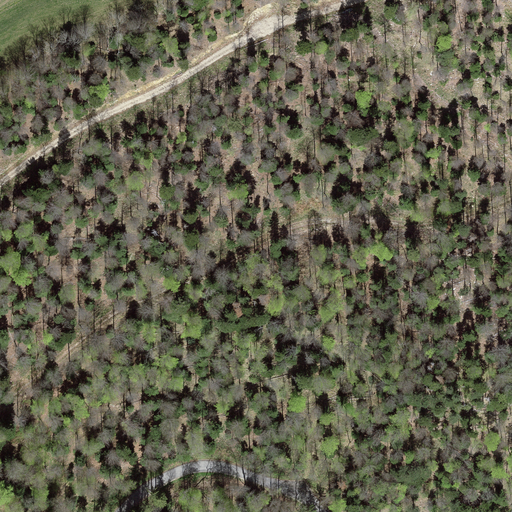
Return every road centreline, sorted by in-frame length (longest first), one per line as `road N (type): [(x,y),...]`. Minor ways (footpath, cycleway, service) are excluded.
road 1 (track): [(0,406),(104,318),(300,225),(432,219),(511,197)]
road 2 (track): [(0,187),(52,145),(259,31),(353,0)]
road 3 (unclassified): [(318,511),(268,481),(205,464),(166,474),(123,511)]
